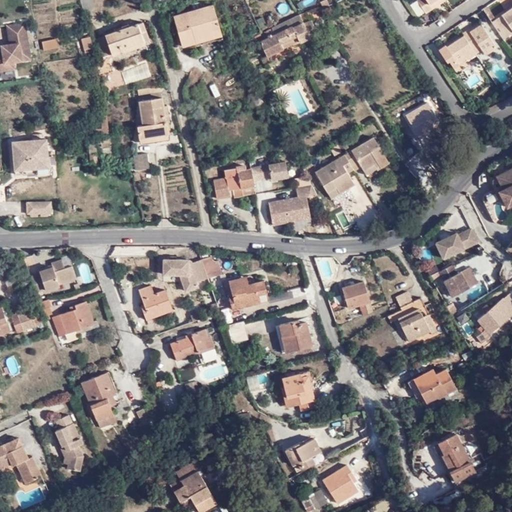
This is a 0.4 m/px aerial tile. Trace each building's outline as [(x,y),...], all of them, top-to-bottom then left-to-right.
[(84,0),(86,9),(96,6),(94,0),(84,0)] [(194,32),(221,24),(214,0),(211,0),(175,10),(182,41),(195,37),(194,32)] [(416,0),(424,12),(432,7),(429,3),(432,0),(416,0)] [(511,2),(507,6),(510,10),(505,12),(493,20),(504,37),(511,32),(511,2)] [(262,26),(253,33),(257,40),(260,38),(267,53),(292,40),(291,38),(298,34),(299,36),(317,27),(309,14),(302,18),(297,8),(262,26)] [(33,56),(27,20),(9,23),(12,41),(3,42),(4,45),(0,45),(0,68),(17,66),(15,59),(33,56)] [(142,20),(104,33),(106,39),(97,42),(101,56),(149,38),(142,20)] [(223,33),(221,24),(194,32),(195,37),(196,40),(223,33)] [(463,36),(450,45),(445,48),(443,45),(437,50),(444,62),(447,61),(454,71),(458,69),(456,65),(474,53),(471,48),(477,45),(483,54),(494,47),(481,25),(474,29),(469,32),(468,30),(461,33),(463,36)] [(95,37),(97,42),(106,39),(104,33),(95,37)] [(90,34),(80,36),(83,51),(93,49),(90,34)] [(42,49),(58,47),(56,37),(41,39),(42,49)] [(112,88),(152,75),(147,60),(110,72),(113,81),(110,82),(112,88)] [(160,91),(159,87),(159,85),(138,88),(138,92),(138,94),(160,91)] [(210,86),(213,98),(218,97),(216,85),(210,86)] [(172,129),(169,118),(162,119),(161,114),(165,113),(163,108),(162,104),(160,97),(139,101),(142,119),(144,123),(139,124),(141,138),(156,135),(155,132),(168,130),(172,129)] [(165,104),(162,104),(163,108),(165,113),(161,114),(162,119),(169,118),(167,104),(165,104)] [(109,132),(107,113),(100,114),(101,126),(94,127),(95,133),(107,132),(109,132)] [(168,137),(168,130),(155,132),(156,135),(141,138),(142,141),(168,137)] [(368,135),(341,153),(350,168),(351,169),(357,165),(360,170),(373,161),(376,166),(385,160),(368,135)] [(443,142),(439,136),(429,142),(433,149),(443,142)] [(52,172),(49,137),(14,140),(17,173),(39,170),(40,173),(52,172)] [(137,154),(138,166),(151,164),(149,152),(137,154)] [(350,168),(341,153),(311,172),(323,193),(333,187),(336,193),(350,184),(343,172),(350,168)] [(282,161),(248,167),(250,180),(267,176),(268,180),(285,177),(282,161)] [(363,175),(376,166),(373,161),(360,170),(363,175)] [(511,164),(491,175),(491,189),(492,191),(497,188),(506,204),(511,201),(511,164)] [(250,180),(248,167),(239,169),(238,166),(222,169),(223,180),(209,181),(211,198),(224,196),(224,189),(229,189),(231,196),(240,194),(239,187),(250,185),(250,180)] [(307,218),(303,196),(313,194),(308,184),(292,187),(294,197),(265,202),(269,224),(307,218)] [(251,192),(250,185),(239,187),(240,194),(251,192)] [(326,199),(336,193),(333,187),(323,193),(326,199)] [(54,212),(53,199),(28,200),(29,213),(54,212)] [(476,241),(469,227),(455,233),(454,231),(434,242),(442,258),(476,241)] [(511,236),(503,247),(511,254),(511,236)] [(220,274),(217,260),(215,260),(213,260),(212,260),(212,259),(211,259),(211,258),(210,255),(200,259),(206,278),(220,274)] [(39,274),(30,277),(34,291),(45,288),(46,290),(59,285),(59,283),(75,277),(72,265),(65,267),(62,259),(51,263),(52,267),(40,271),(39,274)] [(195,282),(206,278),(200,259),(189,262),(188,259),(162,259),(162,274),(179,275),(185,290),(197,286),(195,282)] [(469,286),(460,270),(456,272),(452,263),(438,271),(452,296),(469,286)] [(227,291),(231,305),(257,297),(258,302),(267,299),(260,276),(252,278),(249,271),(228,277),(231,290),(227,291)] [(339,285),(346,306),(367,299),(360,280),(339,285)] [(473,301),(488,291),(483,283),(468,292),(473,301)] [(139,305),(144,318),(170,308),(162,289),(151,292),(148,284),(137,289),(143,303),(139,305)] [(330,286),(323,288),(326,296),(332,294),(330,286)] [(492,306),(487,311),(480,318),(484,323),(487,328),(484,330),(485,332),(483,334),(488,341),(491,338),(492,332),(511,314),(511,293),(510,291),(492,306)] [(428,323),(423,316),(423,315),(419,308),(424,305),(424,303),(420,297),(414,300),(408,292),(395,299),(400,309),(386,317),(390,325),(398,321),(410,341),(430,330),(433,334),(438,331),(432,320),(428,323)] [(52,305),(49,298),(38,302),(41,309),(49,307),(52,305)] [(53,317),(60,335),(94,322),(86,301),(70,306),(72,310),(53,317)] [(482,306),(487,311),(492,306),(492,305),(488,301),(482,306)] [(371,310),(369,303),(359,307),(361,314),(371,310)] [(0,334),(9,332),(0,304),(0,334)] [(53,317),(49,307),(41,309),(45,320),(53,317)] [(36,328),(31,312),(18,316),(17,314),(11,316),(16,334),(36,328)] [(428,313),(423,316),(428,323),(432,320),(428,313)] [(286,334),(290,350),(311,344),(304,317),(281,322),(284,334),(286,334)] [(284,352),(290,350),(286,334),(284,334),(281,322),(276,324),(284,352)] [(228,326),(233,343),(245,340),(239,323),(228,326)] [(171,342),(176,357),(207,346),(204,336),(207,335),(206,331),(204,326),(189,331),(190,335),(171,342)] [(213,344),(209,330),(206,331),(207,335),(204,336),(207,346),(213,344)] [(299,399),(301,407),(316,403),(309,376),(314,374),(311,367),(284,374),(288,393),(291,392),(293,400),(299,399)] [(437,395),(438,394),(442,392),(443,392),(445,394),(457,386),(446,367),(437,371),(435,369),(427,374),(424,371),(410,380),(418,394),(422,392),(428,400),(437,395)] [(106,373),(101,375),(110,396),(114,394),(106,373)] [(267,373),(258,373),(259,385),(268,384),(267,373)] [(110,396),(101,375),(82,383),(101,428),(116,422),(109,405),(107,399),(106,398),(110,396)] [(175,389),(177,396),(193,390),(189,378),(182,381),(184,386),(175,389)] [(142,408),(136,411),(141,424),(148,421),(142,408)] [(69,456),(68,462),(67,469),(81,470),(84,454),(79,443),(81,439),(68,414),(55,420),(59,428),(55,430),(63,446),(65,445),(69,456)] [(445,452),(459,475),(486,461),(480,448),(469,453),(457,429),(434,441),(441,453),(445,452)] [(300,463),(304,470),(309,467),(318,462),(314,456),(323,451),(315,438),(303,445),(301,443),(288,450),(295,465),(300,463)] [(18,439),(0,446),(0,471),(17,464),(27,483),(41,476),(31,456),(28,458),(18,439)] [(64,462),(68,462),(69,456),(65,445),(63,446),(61,447),(64,454),(64,462)] [(454,477),(459,475),(445,452),(441,453),(454,477)] [(177,469),(182,475),(197,465),(200,470),(200,471),(204,468),(196,456),(177,469)] [(353,475),(355,473),(357,472),(350,461),(325,476),(340,498),(360,486),(353,475)] [(197,465),(182,475),(186,480),(200,470),(197,465)] [(186,480),(182,475),(172,482),(182,497),(191,493),(201,509),(218,498),(200,471),(200,470),(186,480)] [(357,476),(355,473),(353,475),(360,486),(366,483),(360,474),(357,476)] [(329,498),(320,484),(300,494),(308,508),(329,498)] [(48,485),(42,487),(48,498),(50,497),(52,494),(48,485)] [(70,495),(64,498),(68,506),(73,502),(70,495)]
